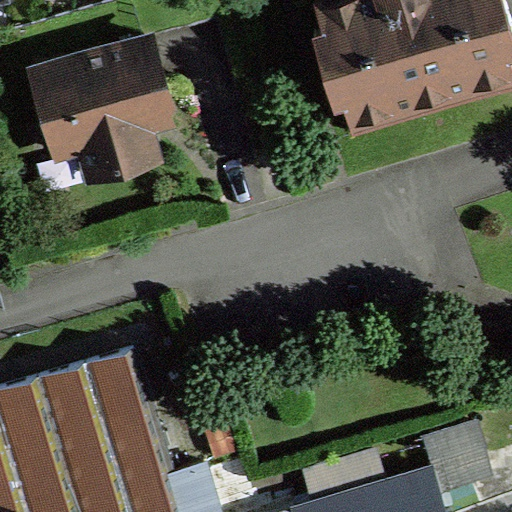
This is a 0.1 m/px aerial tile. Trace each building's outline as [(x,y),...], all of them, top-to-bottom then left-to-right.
[(511,54),(511,49),(509,41),(496,0),(317,0),(325,23),(315,26),(335,93),(339,92),(344,90),(348,103),(396,89),(400,102),(401,101),(436,91),(468,81),(469,81),(466,69),(511,54)] [(496,0),(509,41),(511,39),(511,15),(507,0),(496,0)] [(145,34),(158,78),(165,76),(152,32),(145,34)] [(169,113),(158,78),(145,34),(36,66),(51,116),(76,109),(85,138),(94,169),(130,158),(156,151),(146,120),(169,113)] [(511,79),(511,39),(509,41),(511,49),(511,54),(466,69),(469,81),(468,81),(471,91),(511,79)] [(344,90),(339,92),(349,127),(404,111),(401,101),(400,102),(396,89),(348,103),(344,90)] [(60,146),(85,138),(76,109),(51,116),(60,146)] [(0,511),(185,511),(172,466),(135,342),(0,381),(0,511)] [(185,511),(222,511),(206,456),(172,466),(185,511)] [(448,511),(434,461),(262,511),(448,511)]
